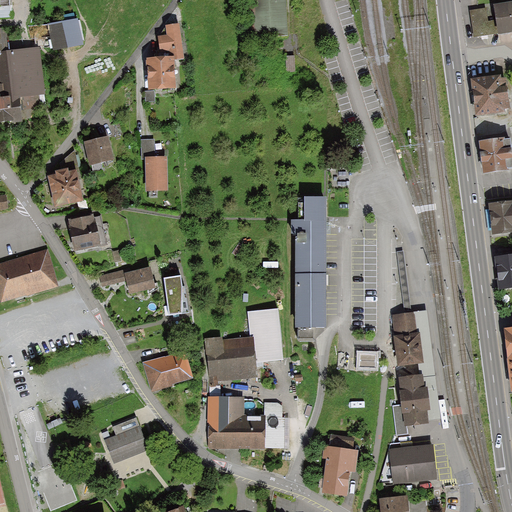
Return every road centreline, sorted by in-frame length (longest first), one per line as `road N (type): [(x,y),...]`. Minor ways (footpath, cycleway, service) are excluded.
road 1 (primary): [(444,0),(511,501)]
road 2 (residential): [(23,195),(152,400),(187,441),(211,460),(339,511)]
road 3 (residential): [(23,195),(176,0)]
